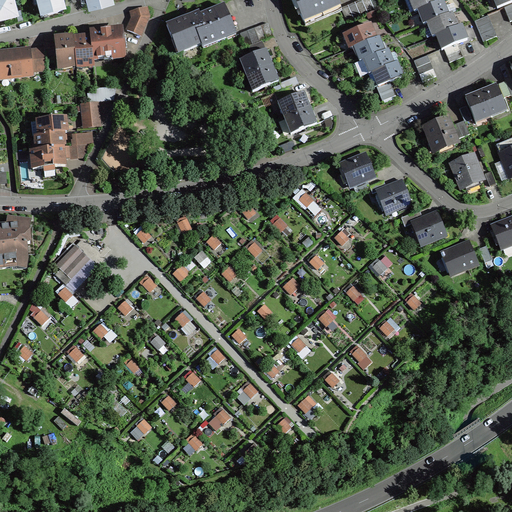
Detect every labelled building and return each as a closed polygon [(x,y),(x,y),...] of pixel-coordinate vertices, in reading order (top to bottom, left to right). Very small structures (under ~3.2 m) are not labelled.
[(11,0),(0,0),(0,22),(16,18),(11,0)] [(38,0),(43,17),(63,11),(60,0),(38,0)] [(340,6),(337,0),(294,0),(303,22),(340,6)] [(360,0),(355,2),(361,16),(368,12),(362,0),(360,0)] [(362,0),(368,12),(375,9),(370,0),(362,0)] [(370,0),(375,9),(382,6),(378,0),(370,0)] [(408,0),(414,12),(418,11),(440,2),(439,0),(408,0)] [(511,0),(493,0),(497,9),(511,2),(511,0)] [(418,11),(423,25),(427,24),(449,15),(443,1),(440,2),(418,11)] [(355,2),(348,5),(354,19),(361,16),(355,2)] [(348,5),(341,8),(347,22),(354,19),(348,5)] [(147,6),(130,11),(132,18),(127,30),(141,36),(150,17),(147,6)] [(199,13),(167,26),(173,41),(176,39),(182,53),(202,44),(202,43),(216,37),(217,41),(227,37),(226,33),(235,30),(224,6),(201,16),(199,13)] [(427,24),(433,37),(436,36),(458,27),(452,13),(449,15),(427,24)] [(488,16),(475,22),(478,29),(491,23),(488,16)] [(261,26),(267,39),(274,37),(268,23),(261,26)] [(491,23),(478,29),(481,36),(494,30),(491,23)] [(370,25),(345,36),(351,50),(354,48),(376,39),(370,25)] [(261,26),(254,28),(260,42),(262,41),(267,39),(261,26)] [(436,36),(441,50),(444,49),(457,44),(467,40),(462,26),(458,27),(436,36)] [(254,28),(247,31),(253,45),(260,42),(254,28)] [(112,59),(124,58),(123,48),(124,48),(123,40),(122,40),(121,30),(90,33),(91,37),(93,60),(104,59),(104,55),(112,54),(112,59)] [(494,30),(481,36),(484,42),(497,37),(494,30)] [(240,34),(245,48),(248,46),(253,45),(247,31),(240,34)] [(58,63),(60,64),(63,64),(64,68),(76,67),(73,39),(73,37),(65,37),(65,39),(55,40),(56,44),(57,60),(58,63)] [(76,67),(94,65),(93,60),(91,37),(73,39),(76,67)] [(354,48),(360,62),(385,52),(380,38),(376,39),(354,48)] [(252,56),(266,50),(262,41),(260,42),(253,45),(248,46),(252,56)] [(57,60),(56,44),(44,45),(44,50),(45,61),(57,60)] [(457,44),(444,49),(447,56),(460,51),(457,44)] [(29,50),(0,53),(0,72),(9,72),(10,77),(32,75),(32,72),(30,51),(29,50)] [(46,70),(45,61),(44,50),(30,51),(32,72),(46,70)] [(273,66),(266,50),(252,56),(240,61),(246,77),(273,66)] [(356,64),(361,77),(369,74),(394,64),(389,50),(385,52),(360,62),(356,64)] [(460,51),(447,56),(450,63),(463,57),(460,51)] [(427,56),(414,62),(417,68),(430,63),(427,56)] [(369,74),(375,88),(376,87),(390,82),(403,76),(398,63),(394,64),(369,74)] [(430,63),(417,68),(420,76),(434,70),(430,63)] [(279,81),(273,66),(246,77),(253,92),(279,81)] [(434,70),(420,76),(423,82),(437,77),(434,70)] [(295,78),(284,82),(287,89),(292,87),(298,85),(295,78)] [(511,95),(506,83),(505,81),(499,84),(505,98),(511,95)] [(390,82),(376,87),(379,94),(393,89),(390,82)] [(497,85),(481,91),(491,118),(508,112),(497,85)] [(290,99),(295,96),(292,87),(287,89),(283,91),(274,94),(277,101),(289,97),(290,99)] [(98,102),(112,101),(115,88),(97,90),(97,95),(98,102)] [(393,89),(379,94),(383,102),(396,96),(393,89)] [(481,91),(466,98),(476,124),(491,118),(481,91)] [(311,108),(304,93),(295,96),(290,99),(278,104),(285,119),(311,108)] [(89,103),(97,102),(98,102),(97,95),(89,96),(89,103)] [(89,103),(82,104),(84,120),(99,118),(97,102),(89,103)] [(459,109),(464,121),(465,123),(472,120),(466,106),(459,109)] [(317,124),(311,108),(285,119),(291,135),(317,124)] [(66,118),(38,121),(40,136),(63,134),(67,133),(66,118)] [(100,127),(99,118),(84,120),(84,128),(100,127)] [(450,127),(447,119),(425,128),(435,153),(457,144),(456,140),(450,127)] [(464,121),(457,124),(463,138),(470,135),(465,123),(464,121)] [(457,124),(450,127),(456,140),(463,138),(457,124)] [(73,146),(90,145),(92,144),(91,133),(74,135),(75,140),(73,140),(73,146)] [(37,150),(63,148),(65,148),(63,134),(40,136),(36,136),(37,150)] [(260,138),(256,142),(265,149),(268,144),(260,138)] [(73,146),(70,147),(71,157),(84,156),(90,145),(73,146)] [(31,151),(33,170),(65,166),(63,148),(37,150),(31,151)] [(511,149),(500,155),(510,179),(511,178),(511,149)] [(341,165),(350,187),(353,186),(367,180),(375,177),(366,155),(341,165)] [(473,155),(451,164),(462,190),(484,180),(473,155)] [(492,172),(485,175),(490,187),(497,184),(492,172)] [(367,180),(353,186),(356,193),(370,187),(367,180)] [(384,181),(370,187),(373,194),(377,192),(387,188),(384,181)] [(377,192),(387,214),(411,204),(402,182),(387,188),(377,192)] [(303,192),(297,198),(307,208),(314,201),(303,192)] [(249,205),(242,211),(246,215),(252,209),(249,205)] [(252,209),(246,215),(249,219),(256,213),(252,209)] [(401,218),(405,227),(413,224),(412,223),(423,219),(420,211),(401,218)] [(413,224),(421,246),(446,236),(437,213),(423,219),(412,223),(413,224)] [(185,216),(177,220),(181,229),(189,225),(185,216)] [(511,218),(492,227),(501,249),(511,244),(511,218)] [(280,219),(274,225),(281,233),(288,227),(280,219)] [(13,226),(0,227),(0,268),(12,268),(12,261),(27,259),(26,245),(30,244),(29,233),(31,223),(14,221),(13,226)] [(191,229),(189,225),(181,229),(183,233),(191,229)] [(140,228),(135,233),(141,240),(148,234),(144,230),(142,231),(140,228)] [(344,229),(335,238),(339,242),(346,236),(348,233),(344,229)] [(151,237),(148,234),(141,240),(144,243),(151,237)] [(214,236),(207,243),(211,247),(217,240),(214,236)] [(346,236),(339,242),(342,246),(349,240),(346,236)] [(221,244),(217,240),(211,247),(214,250),(221,244)] [(255,243),(248,250),(252,254),(259,248),(255,243)] [(478,265),(469,243),(442,254),(451,276),(478,265)] [(67,250),(54,264),(61,270),(71,280),(90,259),(76,246),(69,252),(67,250)] [(486,247),(479,249),(485,264),(492,261),(486,247)] [(262,251),(259,248),(252,254),(255,258),(262,251)] [(316,256),(310,263),(314,267),(320,260),(316,256)] [(97,266),(90,259),(71,280),(66,286),(73,291),(97,266)] [(320,260),(314,267),(317,270),(324,264),(320,260)] [(380,261),(374,267),(381,275),(387,269),(380,261)] [(229,269),(223,274),(227,278),(233,272),(236,270),(230,264),(227,266),(229,269)] [(180,268),(173,274),(177,278),(184,272),(180,268)] [(71,280),(61,270),(55,275),(66,286),(71,280)] [(188,276),(184,272),(177,278),(181,282),(188,276)] [(233,272),(227,278),(230,282),(237,276),(233,272)] [(145,278),(141,282),(150,292),(157,286),(148,277),(146,279),(145,278)] [(293,279),(284,287),(291,295),(298,290),(294,285),(297,283),(293,279)] [(63,286),(56,292),(66,302),(73,296),(63,286)] [(353,287),(347,293),(350,297),(357,291),(353,287)] [(357,291),(350,297),(354,301),(361,295),(357,291)] [(203,293),(197,299),(201,303),(207,297),(203,293)] [(414,296),(407,303),(411,307),(418,300),(414,296)] [(207,297),(201,303),(205,306),(211,300),(207,297)] [(127,300),(118,308),(122,312),(129,306),(131,304),(127,300)] [(418,300),(411,307),(415,310),(421,304),(418,300)] [(265,305),(258,311),(262,316),(269,309),(265,305)] [(129,306),(122,312),(126,316),(132,310),(129,306)] [(43,309),(34,318),(39,322),(45,315),(47,313),(43,309)] [(269,309),(262,316),(265,319),(272,313),(269,309)] [(324,310),(317,317),(327,327),(333,320),(324,310)] [(185,311),(176,319),(180,324),(186,317),(189,315),(185,311)] [(45,315),(39,322),(42,325),(48,319),(45,315)] [(186,317),(180,324),(183,327),(189,321),(186,317)] [(385,321),(379,327),(388,336),(394,330),(385,321)] [(103,323),(94,331),(101,339),(108,333),(104,329),(107,327),(103,323)] [(239,330),(233,336),(236,340),(243,334),(239,330)] [(156,334),(149,340),(159,350),(165,344),(156,334)] [(243,334),(236,340),(240,344),(246,338),(243,334)] [(297,337),(290,343),(299,352),(306,346),(297,337)] [(22,345),(16,352),(27,361),(32,354),(22,345)] [(357,345),(350,352),(360,362),(367,356),(357,345)] [(76,348),(70,355),(73,359),(80,352),(76,348)] [(215,348),(209,354),(215,361),(221,355),(215,348)] [(80,352),(73,359),(77,362),(84,356),(80,352)] [(221,355),(215,361),(219,365),(225,359),(221,355)] [(131,357),(125,363),(134,373),(141,367),(131,357)] [(272,365),(265,371),(269,375),(275,369),(272,365)] [(275,369),(269,375),(273,378),(279,372),(275,369)] [(191,371),(184,377),(190,384),(197,377),(191,371)] [(330,372),(324,378),(333,388),(340,382),(330,372)] [(197,377),(190,384),(194,387),(200,381),(197,377)] [(248,382),(241,388),(251,399),(258,392),(248,382)] [(109,383),(102,389),(106,393),(113,387),(109,383)] [(30,386),(26,391),(36,398),(40,392),(30,386)] [(113,387),(106,393),(110,397),(116,391),(113,387)] [(167,395),(160,401),(170,411),(176,405),(167,395)] [(308,397),(299,406),(306,414),(312,408),(309,404),(311,401),(308,397)] [(223,411),(217,417),(224,424),(231,419),(223,411)] [(286,418),(277,426),(281,430),(288,424),(290,422),(286,418)] [(144,420),(138,426),(141,430),(148,424),(144,420)] [(148,424),(141,430),(145,434),(151,428),(148,424)] [(288,424),(281,430),(284,434),(291,427),(288,424)] [(196,437),(189,443),(193,447),(199,441),(196,437)] [(199,441),(193,447),(197,451),(203,445),(199,441)]
